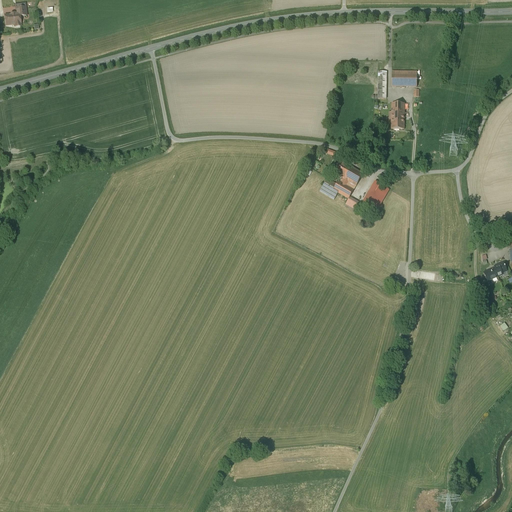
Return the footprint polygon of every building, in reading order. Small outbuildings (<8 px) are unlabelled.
[(16,10),(17,15),(19,15),(20,18),(26,17),(25,9),(16,10)] [(10,16),(5,17),(6,27),(15,26),(15,28),(20,27),(20,25),(20,18),(19,15),(17,15),(15,16),(15,14),(10,15),(10,16)] [(417,69),(392,68),(392,87),(417,88),(417,69)] [(387,76),(379,76),(378,99),(386,100),(387,76)] [(404,105),(391,104),(391,130),(404,130),(404,105)] [(349,182),(356,187),(363,175),(340,162),(333,173),(345,180),(349,182)] [(327,180),(324,185),(338,193),(349,200),(350,198),(354,191),(346,186),(349,182),(345,180),(342,184),(339,182),(337,185),(327,180)] [(389,191),(375,182),(362,204),(376,212),(389,191)] [(338,193),(324,185),(320,192),(334,201),(338,193)] [(348,200),(346,205),(355,210),(357,206),(348,200)] [(495,268),(484,273),(487,282),(502,275),(502,274),(507,272),(503,263),(494,267),(495,268)]
